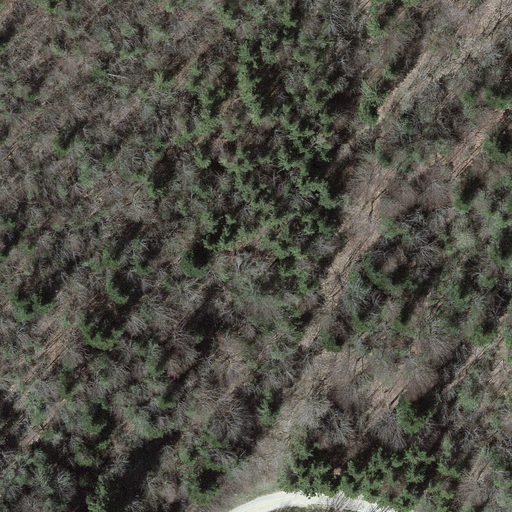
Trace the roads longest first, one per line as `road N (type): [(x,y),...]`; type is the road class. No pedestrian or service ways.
road 1 (track): [(259,501),(422,0)]
road 2 (track): [(398,511),(326,494),(291,494),(238,511)]
